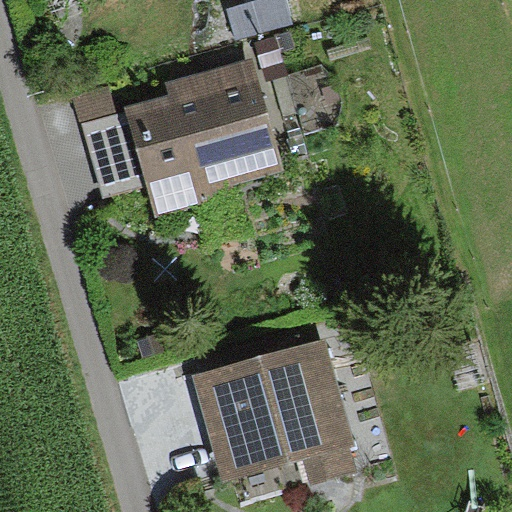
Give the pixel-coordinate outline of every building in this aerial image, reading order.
[(229,0),(243,43),(301,25),(293,0),(229,0)] [(123,118),(154,225),(236,202),(233,192),(283,177),(251,68),(167,92),(170,105),(123,118)] [(72,99),(80,127),(117,118),(110,89),(72,99)] [(326,346),(192,386),(223,491),(306,466),(313,490),(357,477),(350,454),(357,452),(326,346)] [(450,357),(456,385),(483,379),(476,351),(450,357)]
